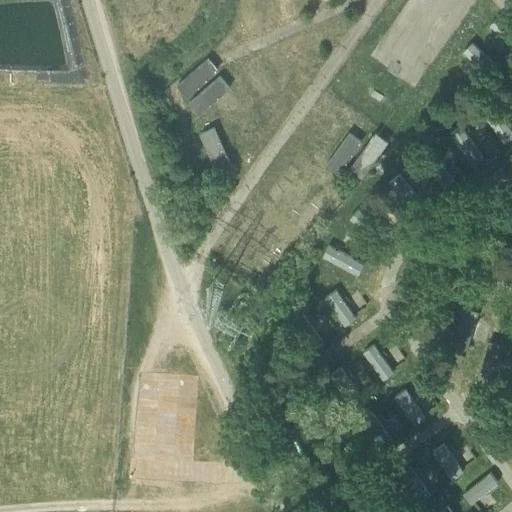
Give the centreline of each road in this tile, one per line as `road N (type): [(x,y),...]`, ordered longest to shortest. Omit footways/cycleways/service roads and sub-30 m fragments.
road 1 (unclassified): [(290,511),(196,326),(85,0)]
road 2 (track): [(270,471),(215,499),(170,506),(5,511)]
road 3 (track): [(196,326),(166,340),(139,395),(153,476),(174,511)]
